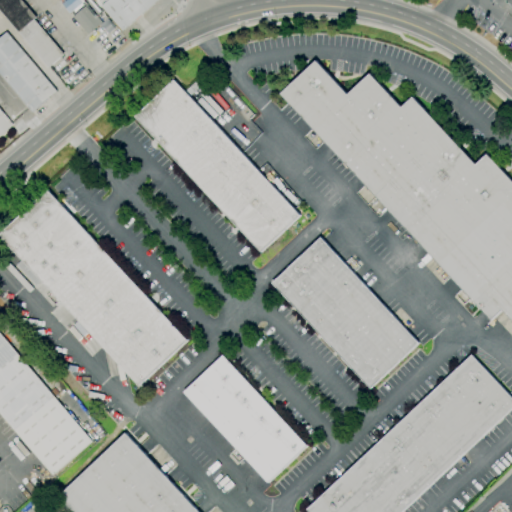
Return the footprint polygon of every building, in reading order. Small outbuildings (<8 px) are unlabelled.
[(49,68),(0,9),(0,0),(22,0),(37,17),(34,19),(64,54),(61,57),(63,59),(53,67),(52,65),(49,68)] [(82,1),(80,0),(65,0),(61,5),(69,13),(82,1)] [(159,0),(123,31),(102,5),(107,0),(159,0)] [(88,35),(72,17),(85,6),(94,17),(96,15),(102,23),(88,35)] [(32,112),(0,74),(0,38),(7,32),(57,91),(32,112)] [(491,320),(280,94),(316,60),(348,94),(370,74),(401,107),(413,97),(476,165),(487,154),(511,180),(511,320),(502,310),(491,320)] [(189,96),(300,215),(261,252),(135,117),(174,80),(184,91),(189,96)] [(184,91),(196,81),(200,86),(189,96),(184,91)] [(0,136),(0,109),(13,125),(0,136)] [(139,386),(47,287),(42,292),(16,265),(22,260),(0,236),(0,234),(48,190),(188,340),(139,386)] [(370,388),(272,283),(321,238),(419,343),(370,388)] [(52,475),(0,414),(0,333),(20,357),(23,354),(26,358),(23,360),(50,392),(54,388),(59,393),(54,397),(92,441),(52,475)] [(511,409),(402,511),(308,511),(307,510),(472,355),(509,394),(511,397),(511,409)] [(268,482),(184,392),(223,356),(307,445),(268,482)] [(70,511),(57,498),(126,434),(198,511),(70,511)] [(46,469),(39,475),(40,476),(37,479),(43,486),(53,477),(46,469)]
